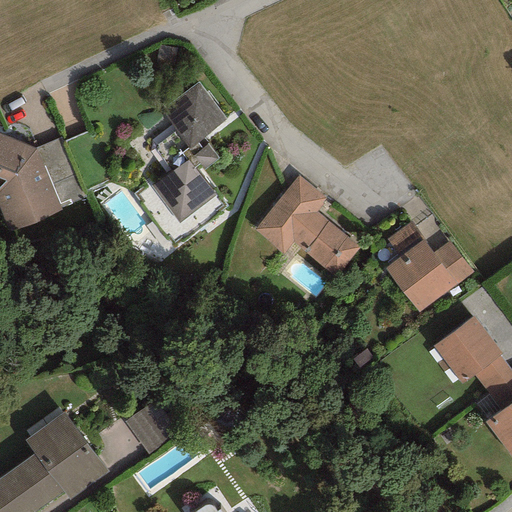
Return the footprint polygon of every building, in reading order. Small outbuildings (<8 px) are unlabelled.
[(215,196),(194,168),(198,164),(203,170),(218,159),(207,144),(201,148),(196,142),(226,120),(197,81),(159,110),(188,148),(180,153),(185,161),(150,187),(178,224),(215,196)] [(35,148),(0,134),(0,212),(8,233),(62,211),(61,209),(35,148)] [(61,138),(35,148),(61,209),(86,198),(61,138)] [(297,176),(255,230),(282,254),(292,243),(335,276),(359,246),(316,212),(325,198),(297,176)] [(409,222),(386,239),(397,254),(387,262),(389,265),(385,268),(417,313),(472,273),(449,241),(432,253),(423,240),(422,240),(409,222)] [(472,317),(432,347),(461,385),(473,375),(499,356),(501,354),(472,317)] [(501,410),(511,401),(511,371),(499,356),(473,375),(501,410)] [(178,432),(154,400),(124,422),(147,455),(178,432)] [(511,401),(501,410),(484,423),(511,458),(511,401)] [(64,411),(24,441),(34,454),(0,478),(0,511),(33,511),(61,492),(68,501),(108,472),(64,411)]
